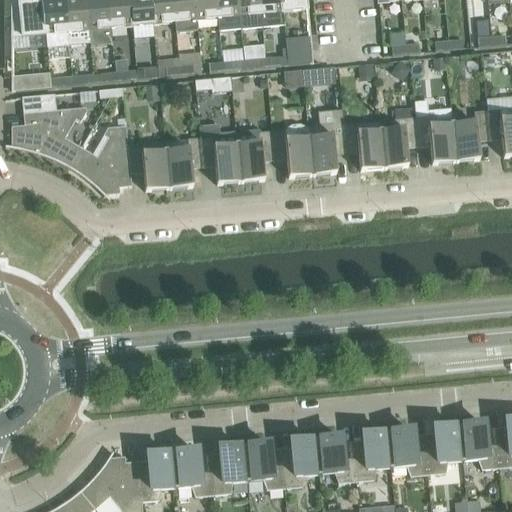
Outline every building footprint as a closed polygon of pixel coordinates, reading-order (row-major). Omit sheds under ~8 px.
[(12,40),(45,37),(42,0),(30,0),(12,2),(12,40)] [(63,0),(42,0),(45,37),(47,49),(47,50),(68,48),(63,0)] [(85,0),(63,0),(68,48),(90,46),(85,0)] [(107,0),(85,0),(90,46),(90,48),(111,46),(110,30),(107,0)] [(107,0),(110,30),(132,28),(128,0),(107,0)] [(150,0),(128,0),(132,28),(153,26),(150,0)] [(150,0),(153,26),(174,24),(172,0),(150,0)] [(193,0),(172,0),(174,24),(175,34),(197,32),(196,22),(193,0)] [(193,0),(196,22),(218,20),(215,0),(193,0)] [(237,0),(215,0),(218,20),(219,34),(240,32),(237,0)] [(259,0),(237,0),(240,32),(262,30),(259,0)] [(280,0),(259,0),(262,30),(283,28),(282,14),(280,0)] [(280,0),(282,14),(306,12),(304,0),(280,0)] [(505,38),(491,39),(492,49),(506,47),(505,38)] [(285,41),(287,68),(311,66),(309,39),(285,41)] [(492,49),(491,39),(477,41),(478,50),(492,49)] [(462,42),(448,44),(449,53),(463,51),(462,42)] [(449,53),(448,44),(434,45),(435,54),(449,53)] [(419,46),(403,48),(404,57),(420,55),(419,46)] [(404,57),(403,48),(391,49),(392,58),(404,57)] [(286,59),(265,61),(266,70),(287,68),(286,59)] [(492,59),(483,60),(484,70),(493,69),(492,59)] [(444,60),(432,61),(433,71),(444,70),(444,60)] [(265,61),(243,63),(244,72),(266,70),(265,61)] [(243,63),(222,65),(223,74),(244,72),(243,63)] [(223,74),(222,65),(208,66),(209,75),(223,74)] [(180,78),(194,77),(193,68),(179,69),(180,78)] [(371,68),(358,69),(359,81),(373,79),(371,68)] [(180,78),(179,69),(165,70),(166,79),(180,78)] [(320,71),(302,73),(303,89),(333,86),(332,70),(320,71)] [(137,82),(158,80),(157,71),(136,73),(137,82)] [(115,84),(129,83),(129,74),(114,75),(115,84)] [(49,75),(12,79),(12,94),(51,90),(49,75)] [(115,84),(114,75),(100,76),(101,86),(115,84)] [(93,77),(71,79),(72,88),(94,86),(93,77)] [(72,88),(71,79),(57,80),(58,90),(72,88)] [(210,81),(195,83),(196,94),(211,92),(210,81)] [(156,88),(144,89),(145,102),(157,100),(156,88)] [(110,92),(111,100),(123,99),(122,91),(110,92)] [(110,92),(98,93),(99,101),(111,100),(110,92)] [(65,169),(68,171),(80,150),(64,141),(75,122),(80,125),(86,114),(85,110),(56,113),(54,97),(21,100),(24,128),(11,129),(11,150),(5,149),(5,150),(17,152),(18,152),(26,154),(34,156),(42,158),(44,159),(50,162),(56,165),(57,165),(65,169)] [(414,110),(394,112),(395,122),(415,120),(414,110)] [(503,160),(511,159),(511,111),(487,114),(489,139),(501,138),(503,160)] [(319,127),(307,128),(307,130),(312,178),(324,177),(336,176),(334,158),(334,154),(346,153),(343,127),(342,113),(317,115),(319,127)] [(452,127),(455,165),(479,162),(477,140),(489,139),(487,114),(473,115),(474,125),(452,127)] [(431,167),(455,165),(452,127),(429,129),(428,119),(415,120),(417,146),(429,145),(431,167)] [(393,132),(380,134),(384,171),(408,169),(405,147),(417,146),(415,120),(395,122),(392,122),(393,132)] [(124,121),(116,122),(117,130),(124,129),(124,121)] [(343,127),(346,153),(358,152),(360,174),(384,171),(380,134),(357,136),(357,126),(343,127)] [(199,128),(200,141),(202,166),(214,165),(216,187),(240,185),(235,133),(219,135),(218,127),(199,128)] [(272,134),(274,160),(286,158),(288,180),(312,178),(309,142),(307,130),(300,127),(292,127),(285,133),(272,134)] [(118,190),(131,189),(130,173),(127,147),(125,129),(124,129),(117,130),(107,131),(103,138),(107,141),(97,160),(80,150),(68,171),(74,174),(79,178),(89,186),(94,190),(99,194),(103,199),(108,203),(109,202),(104,198),(119,196),(118,190)] [(235,133),(240,185),(264,183),(262,161),(274,160),(272,134),(260,135),(260,131),(235,133)] [(164,144),(165,154),(169,192),(193,189),(190,167),(202,166),(200,141),(187,142),(164,144)] [(151,145),(127,147),(130,173),(143,172),(145,194),(169,192),(165,154),(164,144),(151,145)] [(511,422),(506,423),(507,429),(495,430),(499,471),(511,469),(511,422)] [(481,473),(499,471),(495,430),(483,432),(483,426),(459,428),(462,464),(477,462),(481,473)] [(435,436),(423,437),(427,478),(445,476),(447,465),(462,464),(459,428),(435,430),(435,436)] [(411,432),(387,435),(390,471),(406,469),(409,480),(427,478),(423,437),(411,438),(411,432)] [(364,443),(352,444),(356,485),(373,483),(375,472),(390,471),(387,435),(363,437),(364,443)] [(339,439),(315,441),(319,477),(334,476),(338,486),(356,485),(352,444),(340,445),(339,439)] [(292,450),(280,451),(284,492),(302,490),(304,479),(319,477),(315,441),(291,444),(292,450)] [(268,446),(244,448),(247,484),(262,483),(266,493),(284,492),(280,451),(268,452),(268,446)] [(220,456),(208,458),(212,498),(230,497),(232,486),(247,484),(244,448),(220,450),(220,456)] [(196,453),(172,455),(175,491),(191,489),(194,500),(212,498),(208,458),(196,459),(196,453)] [(97,476),(79,494),(95,511),(141,511),(141,505),(140,505),(137,464),(125,465),(124,459),(110,461),(113,455),(112,455),(97,476)] [(149,463),(137,464),(140,505),(141,505),(158,503),(160,492),(175,491),(172,455),(148,457),(149,463)] [(94,511),(95,511),(79,494),(76,497),(71,500),(63,506),(55,511),(53,511),(94,511)] [(466,504),(467,511),(478,511),(478,503),(466,504)]
